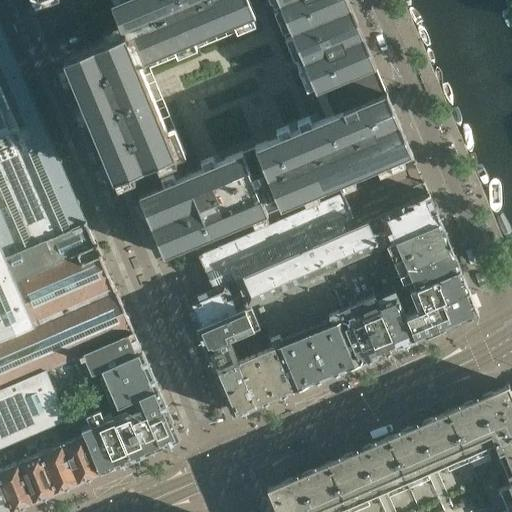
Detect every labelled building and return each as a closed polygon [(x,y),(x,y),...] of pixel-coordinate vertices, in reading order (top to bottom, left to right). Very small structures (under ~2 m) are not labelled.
[(40,0),(26,6),(134,267),(164,255),(193,243),(209,237),(339,183),(364,172),(412,153),(387,94),(375,65),(351,7),(347,0),(40,0)] [(0,446),(9,443),(53,424),(68,417),(62,405),(56,390),(81,379),(93,374),(103,369),(142,353),(0,21),(0,446)] [(213,246),(199,252),(215,288),(235,280),(245,304),(322,272),(340,264),(358,257),(377,249),(364,221),(357,225),(343,192),(342,192),(213,246)] [(382,214),(364,221),(377,249),(387,245),(441,222),(429,193),(427,194),(407,203),(382,214)] [(441,222),(387,245),(390,253),(399,249),(402,256),(447,238),(441,222)] [(406,263),(396,267),(399,274),(453,252),(447,238),(402,256),(406,263)] [(453,252),(399,274),(403,282),(412,279),(415,285),(459,267),(453,252)] [(359,258),(340,265),(352,291),(359,309),(378,354),(397,347),(377,301),(363,268),(359,258)] [(382,260),(363,268),(377,301),(397,347),(416,338),(406,316),(396,293),(390,279),(383,265),(382,260)] [(415,285),(396,293),(406,316),(425,308),(469,289),(464,277),(459,267),(415,285)] [(245,304),(195,324),(197,327),(206,349),(208,354),(213,365),(215,370),(232,410),(239,412),(251,407),(293,390),(360,362),(333,299),(322,272),(245,304)] [(215,288),(185,301),(195,324),(245,304),(235,280),(215,288)] [(469,289),(425,308),(435,330),(462,319),(475,313),(477,309),(469,289)] [(352,291),(333,299),(360,362),(378,354),(359,309),(352,291)] [(425,308),(406,316),(416,338),(435,330),(425,308)] [(142,353),(103,369),(111,388),(151,371),(143,352),(142,353)] [(151,371),(111,388),(119,407),(129,402),(159,389),(151,371)] [(93,374),(81,379),(87,394),(93,409),(94,412),(117,465),(150,451),(129,402),(119,407),(123,416),(115,420),(114,417),(112,418),(109,411),(109,410),(108,410),(100,393),(93,374)] [(81,379),(56,390),(62,405),(87,394),(81,379)] [(511,511),(511,392),(508,383),(267,488),(277,511),(511,511)] [(159,389),(129,402),(150,451),(176,440),(176,439),(180,438),(178,435),(178,434),(159,389)] [(93,409),(76,416),(100,472),(117,465),(94,412),(93,409)] [(17,462),(0,468),(0,480),(12,509),(100,472),(76,416),(75,414),(68,417),(76,436),(61,443),(53,424),(9,443),(17,462)] [(0,511),(5,511),(12,509),(0,480),(0,511)]
